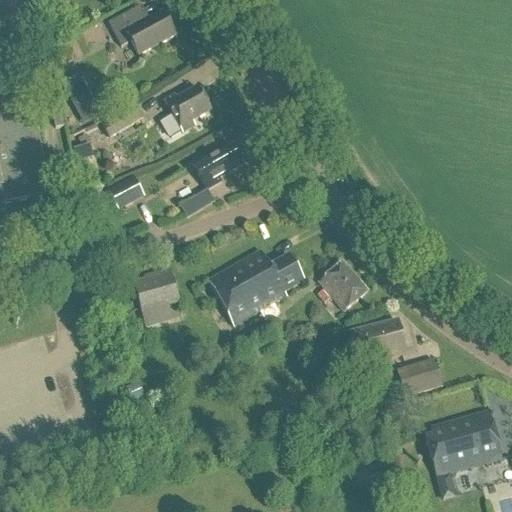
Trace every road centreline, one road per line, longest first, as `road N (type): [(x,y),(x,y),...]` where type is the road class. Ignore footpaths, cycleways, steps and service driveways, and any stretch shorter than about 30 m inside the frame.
road 1 (residential): [(322,184),(0,300)]
road 2 (tertiary): [(511,367),(422,306),(322,184)]
road 3 (tertiary): [(322,184),(216,0)]
